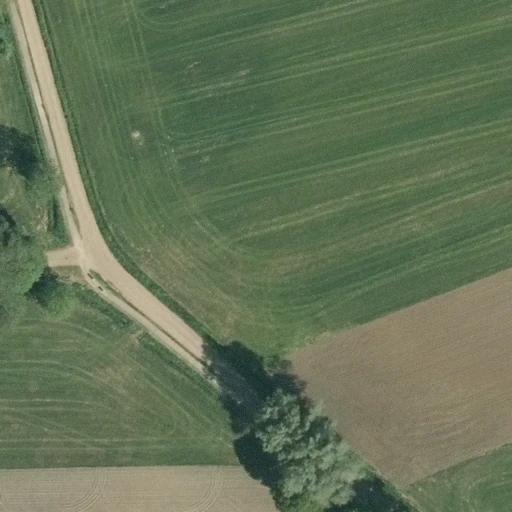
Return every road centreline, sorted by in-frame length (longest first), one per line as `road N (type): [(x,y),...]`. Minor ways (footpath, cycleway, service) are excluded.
road 1 (track): [(93,257),(386,511)]
road 2 (track): [(23,0),(93,257)]
